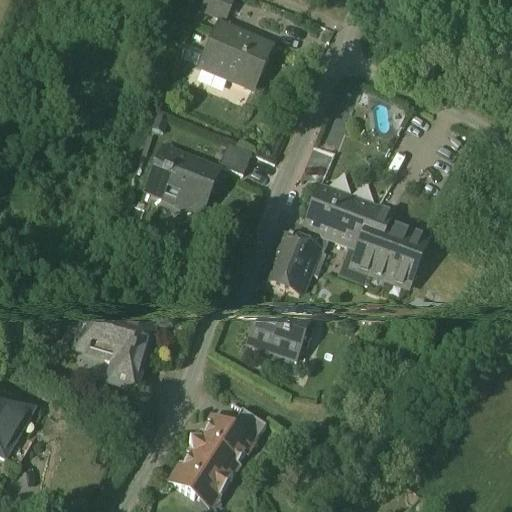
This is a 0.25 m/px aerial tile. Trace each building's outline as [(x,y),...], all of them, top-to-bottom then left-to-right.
[(234,3),(225,0),(207,0),(201,15),(225,25),(234,3)] [(269,55),(219,34),(202,73),(203,74),(205,69),(229,79),(227,84),(251,95),(269,55)] [(251,162),(227,152),(218,174),(242,184),(251,162)] [(317,155),(309,180),(326,186),(335,160),(317,155)] [(218,181),(162,158),(145,199),(201,222),(218,181)] [(376,219),(320,196),(303,238),(326,248),(357,260),(359,261),(376,219)] [(391,225),(376,219),(359,261),(357,260),(350,277),(406,300),(421,260),(422,261),(426,251),(407,244),(409,239),(388,231),(391,225)] [(303,238),(298,236),(293,248),(317,258),(316,259),(321,261),(326,248),(303,238)] [(293,248),(283,244),(264,291),(278,296),(278,297),(284,300),(284,299),(298,305),(316,259),(317,258),(293,248)] [(272,312),(270,330),(288,332),(290,314),(272,312)] [(378,344),(365,335),(356,349),(370,357),(378,344)] [(313,346),(278,338),(275,353),(271,352),(266,370),(270,371),(267,386),(301,394),(305,379),(310,380),(314,362),(309,361),(313,346)] [(273,421),(268,436),(244,428),(232,463),(254,471),(256,465),(281,474),(279,479),(281,480),(297,430),(273,421)] [(140,448),(75,428),(65,458),(104,470),(95,501),(120,509),(130,479),(140,448)]
